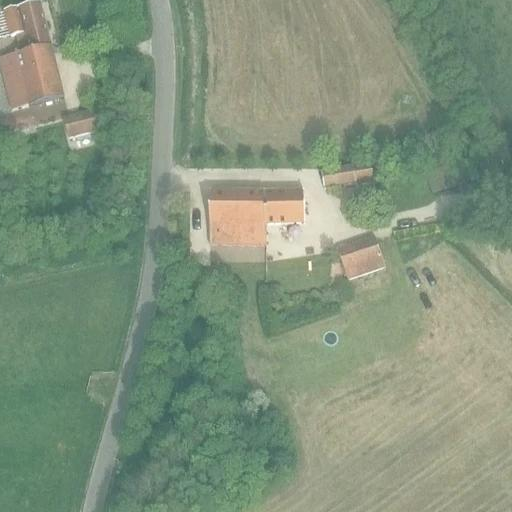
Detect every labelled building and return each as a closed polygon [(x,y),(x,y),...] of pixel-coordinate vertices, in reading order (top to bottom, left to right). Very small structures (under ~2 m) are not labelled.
[(0,58),(0,63),(12,112),(64,98),(40,4),(5,13),(11,37),(17,36),(21,54),(0,58)] [(71,118),(66,120),(69,130),(71,139),(100,132),(94,112),(71,118)] [(112,112),(104,114),(107,124),(115,122),(112,112)] [(14,133),(0,136),(0,138),(2,147),(16,143),(14,133)] [(425,173),(432,196),(456,189),(449,166),(425,173)] [(353,168),(321,174),(324,190),(356,185),(353,168)] [(209,193),(209,247),(266,247),(266,227),(305,225),(303,193),(209,193)] [(337,251),(347,282),(385,269),(375,238),(337,251)]
